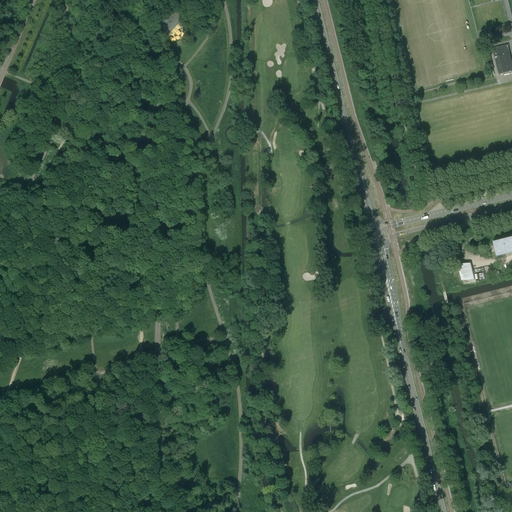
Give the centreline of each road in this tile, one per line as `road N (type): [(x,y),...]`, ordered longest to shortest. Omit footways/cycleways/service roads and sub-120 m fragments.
road 1 (unknown): [(150,511),(133,406),(138,75),(116,62),(81,0)]
road 2 (unclassified): [(129,0),(154,58),(160,464),(172,511)]
road 3 (unknown): [(0,408),(22,352),(23,280),(46,181),(84,100),(116,62)]
road 4 (secondary): [(443,511),(404,360)]
road 5 (tertiary): [(511,194),(378,227)]
road 6 (tertiary): [(380,239),(511,205)]
road 7 (secondary): [(371,235),(404,360)]
road 8 (secondary): [(343,114),(371,235)]
road 9 (secondary): [(404,360),(380,239)]
